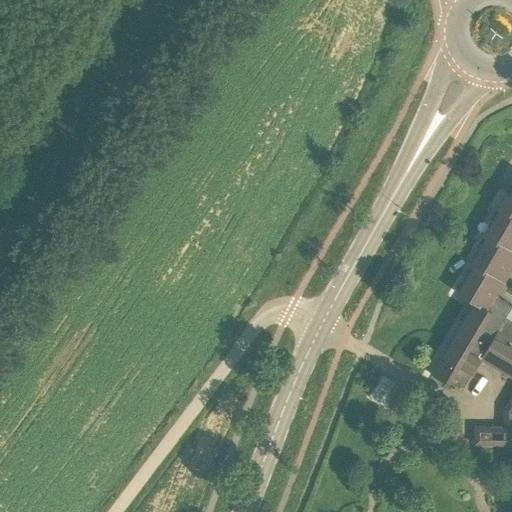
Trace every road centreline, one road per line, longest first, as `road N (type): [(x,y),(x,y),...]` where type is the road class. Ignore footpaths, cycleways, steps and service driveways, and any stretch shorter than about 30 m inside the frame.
road 1 (unclassified): [(112,511),(268,311),(319,329)]
road 2 (tertiary): [(319,329),(474,69)]
road 3 (tertiary): [(247,511),(319,329)]
